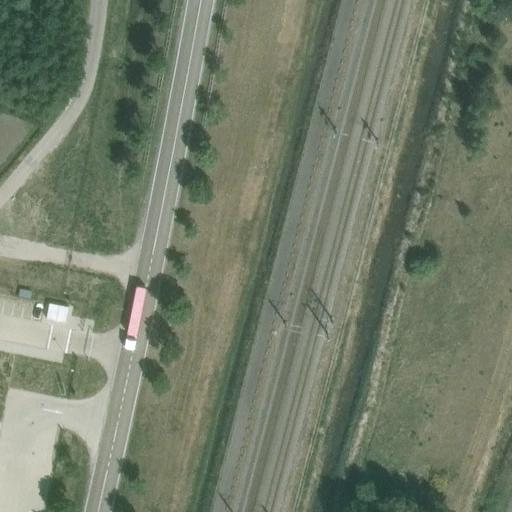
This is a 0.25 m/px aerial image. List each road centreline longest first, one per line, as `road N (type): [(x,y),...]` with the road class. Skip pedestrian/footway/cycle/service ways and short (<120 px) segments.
road 1 (tertiary): [(97,511),(202,0)]
road 2 (unclassified): [(0,202),(73,116),(88,75),(96,0)]
road 3 (track): [(0,247),(149,271)]
